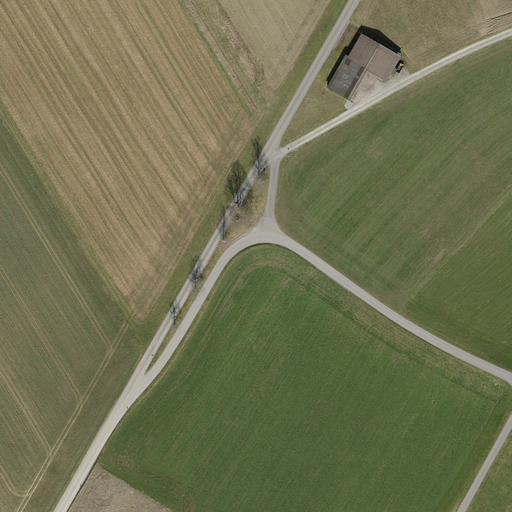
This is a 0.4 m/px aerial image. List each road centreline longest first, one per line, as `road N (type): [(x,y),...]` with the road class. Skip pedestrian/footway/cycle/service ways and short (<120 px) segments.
road 1 (unclassified): [(511,377),(391,313),(294,244),(269,238)]
road 2 (unclassified): [(268,148),(130,387)]
road 3 (track): [(511,31),(277,153)]
road 4 (unclassified): [(269,238),(245,241),(227,256),(154,372),(130,387)]
road 5 (unclassified): [(354,0),(268,148)]
road 6 (unclassified): [(130,387),(61,511)]
